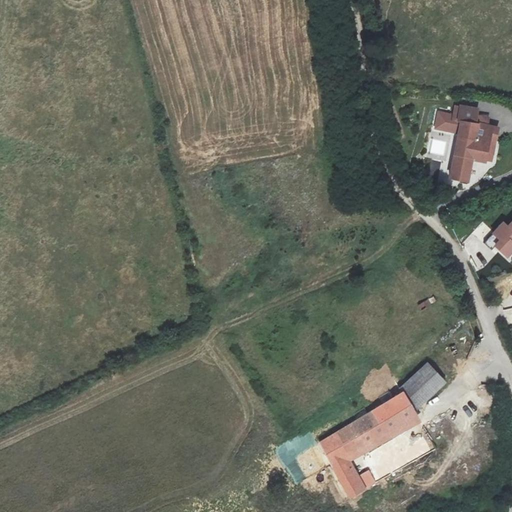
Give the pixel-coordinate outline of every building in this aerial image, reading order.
[(473,157),(492,161),(499,128),(487,126),(489,118),(477,115),(478,109),(455,105),(453,115),(438,112),(435,128),(459,133),(450,178),(468,182),(473,157)] [(504,222),(484,243),(492,250),(501,241),(505,245),(501,249),(507,255),(511,249),(511,222),(509,226),(504,222)] [(426,361),(400,387),(402,391),(407,400),(414,411),(426,400),(443,382),(426,361)] [(407,400),(402,391),(319,441),(349,495),(365,486),(358,473),(354,476),(344,455),(396,424),(389,409),(407,400)] [(419,422),(414,411),(407,400),(389,409),(396,424),(399,432),(419,422)] [(367,487),(375,484),(370,470),(362,473),(367,487)]
